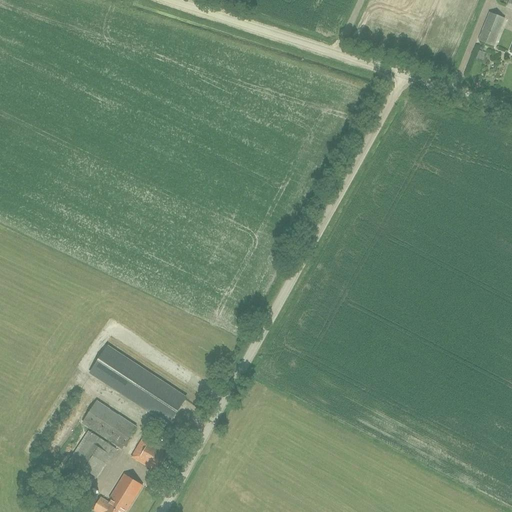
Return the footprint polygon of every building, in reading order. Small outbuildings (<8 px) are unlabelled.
[(494,47),(505,19),(490,13),(479,41),(494,47)] [(186,398),(108,347),(90,374),(169,425),(186,398)] [(122,450),(137,427),(97,401),(82,424),(122,450)] [(85,478),(88,473),(100,480),(118,451),(91,433),(69,468),(85,478)] [(158,471),(169,454),(143,438),(131,458),(151,470),(152,468),(158,471)] [(128,510),(143,487),(125,475),(110,499),(112,501),(110,504),(101,499),(94,510),(97,511),(123,511),(126,508),(128,510)]
